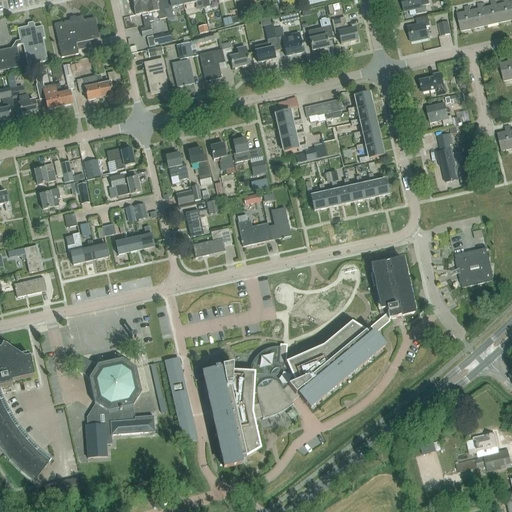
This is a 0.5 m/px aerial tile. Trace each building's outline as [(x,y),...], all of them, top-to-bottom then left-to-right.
[(153,35),(150,22),(149,22),(144,0),(131,0),(136,17),(142,15),(145,29),(141,30),(143,38),(153,35)] [(144,0),(149,22),(150,22),(154,21),(152,15),(158,13),(160,20),(167,19),(162,0),(144,0)] [(162,0),(167,19),(173,17),(171,8),(183,6),(181,0),(162,0)] [(203,9),(210,7),(209,1),(214,0),(201,0),(202,3),(203,9)] [(427,12),(425,5),(429,4),(428,0),(401,0),(404,12),(417,10),(418,14),(427,12)] [(511,20),(511,14),(509,3),(508,0),(503,0),(504,4),(496,6),(500,23),(511,20)] [(500,23),(496,6),(495,1),(490,2),(491,7),(483,9),(487,26),(500,23)] [(487,26),(483,9),(482,4),(477,5),(478,10),(470,12),(474,29),(487,26)] [(474,29),(470,12),(469,7),(464,8),(465,13),(457,15),(461,32),(474,29)] [(280,17),(282,25),(300,21),(298,13),(280,17)] [(426,28),(430,27),(427,17),(416,19),(417,25),(407,27),(411,42),(428,39),(426,28)] [(54,25),(59,45),(62,58),(78,54),(77,51),(90,48),(89,41),(100,39),(95,19),(77,23),(75,22),(72,22),(70,22),(54,25)] [(341,45),(357,41),(355,30),(348,31),(345,19),(333,21),(336,35),(339,34),(341,45)] [(441,35),(451,33),(449,21),(439,23),(441,35)] [(265,28),(267,40),(268,44),(254,47),(256,52),(255,52),(258,63),(275,59),(273,52),(279,50),(274,29),(274,30),(273,26),(265,28)] [(328,40),(333,38),(331,26),(308,31),(312,51),(330,47),(328,40)] [(18,46),(21,45),(23,45),(28,66),(48,61),(43,39),(45,38),(43,27),(29,30),(28,27),(17,29),(20,41),(16,42),(12,49),(0,51),(0,71),(21,67),(17,48),(18,46)] [(285,36),(284,37),(282,28),(274,29),(279,50),(285,49),(286,57),(303,53),(301,42),(299,33),(285,36)] [(189,44),(193,57),(197,56),(195,49),(200,48),(199,47),(215,43),(214,40),(219,38),(218,33),(203,37),(204,38),(190,42),(190,43),(189,44)] [(193,57),(189,44),(182,46),(186,59),(193,57)] [(161,47),(147,50),(149,58),(163,55),(161,47)] [(222,50),(225,63),(230,61),(232,69),(249,65),(245,47),(237,49),(239,56),(233,57),(231,48),(222,50)] [(222,50),(199,56),(201,63),(203,74),(205,82),(221,78),(218,64),(225,63),(222,50)] [(115,54),(109,56),(112,66),(118,64),(115,54)] [(511,80),(511,56),(511,57),(507,58),(508,63),(499,64),(503,82),(511,80)] [(147,71),(146,72),(152,94),(166,91),(162,71),(165,70),(163,60),(145,64),(147,71)] [(72,73),(81,71),(79,64),(77,65),(76,61),(70,63),(71,66),(70,66),(72,73)] [(179,87),(194,84),(188,61),(172,64),(175,75),(176,75),(179,87)] [(63,67),(69,91),(75,89),(69,66),(63,67)] [(98,86),(101,99),(113,96),(111,86),(117,85),(114,72),(108,74),(110,83),(103,84),(101,75),(96,77),(98,86)] [(440,74),(434,75),(430,76),(429,77),(428,77),(428,78),(428,79),(428,80),(420,82),(422,93),(435,91),(436,97),(445,95),(440,74)] [(101,99),(98,86),(85,88),(83,80),(77,81),(80,93),(86,92),(88,102),(101,99)] [(45,100),(47,111),(60,108),(57,95),(55,86),(55,85),(44,88),(43,84),(36,85),(40,101),(45,100)] [(70,92),(62,94),(60,85),(55,86),(57,95),(60,108),(73,105),(70,92)] [(27,97),(24,98),(22,87),(10,90),(12,100),(19,98),(20,104),(18,105),(21,117),(37,113),(34,101),(29,102),(27,97)] [(0,100),(2,100),(4,109),(0,110),(0,121),(11,119),(9,109),(13,108),(9,89),(0,91),(0,100)] [(349,114),(358,112),(357,110),(373,106),(370,94),(354,97),(357,108),(348,110),(349,114)] [(449,97),(451,105),(465,102),(463,94),(449,97)] [(452,123),(451,116),(447,117),(444,104),(427,108),(430,124),(442,121),(444,129),(459,126),(458,121),(452,123)] [(357,110),(358,112),(359,120),(351,122),(352,126),(360,124),(360,122),(375,119),(373,106),(357,110)] [(278,128),(293,125),(293,127),(302,125),(300,116),(291,118),(290,112),(275,115),(278,128)] [(458,122),(470,121),(469,112),(458,113),(458,122)] [(378,131),(375,119),(360,122),(360,124),(362,132),(354,134),(355,139),(363,137),(363,134),(378,131)] [(296,137),(296,139),(305,137),(304,133),(295,135),(293,127),(293,125),(278,128),(281,140),(296,137)] [(511,149),(511,136),(511,131),(510,127),(505,128),(506,133),(497,134),(501,152),(511,149)] [(366,147),(381,143),(378,131),(363,134),(363,137),(365,145),(356,147),(357,151),(366,149),(366,147)] [(453,145),(450,134),(437,137),(440,152),(436,153),(439,167),(442,166),(445,183),(457,180),(451,150),(450,150),(449,146),(453,145)] [(298,147),(296,139),(296,137),(281,140),(283,153),(298,149),(298,152),(308,149),(307,145),(298,147)] [(260,149),(250,152),(250,151),(248,151),(245,139),(233,142),(236,155),(233,155),(235,164),(262,158),(260,149)] [(384,156),(381,143),(366,147),(366,149),(368,157),(359,159),(360,164),(369,162),(369,159),(384,156)] [(220,159),(221,164),(220,165),(221,172),(223,171),(224,176),(235,174),(231,155),(226,157),(223,144),(211,147),(213,160),(220,159)] [(324,144),(322,145),(314,147),(315,149),(305,151),(306,154),(295,156),(297,164),(327,157),(324,144)] [(206,163),(207,162),(205,155),(202,156),(201,149),(188,152),(191,165),(199,164),(200,169),(197,170),(200,187),(211,185),(206,163)] [(109,163),(113,163),(115,162),(117,171),(124,170),(124,167),(135,164),(132,150),(122,152),(121,150),(107,153),(109,163)] [(185,165),(181,166),(178,154),(166,157),(168,169),(170,178),(178,177),(179,182),(189,180),(185,165)] [(97,160),(84,164),(87,180),(101,176),(97,160)] [(250,163),(253,177),(266,174),(263,160),(250,163)] [(72,174),(75,173),(73,165),(70,165),(69,162),(60,165),(64,184),(74,182),(72,174)] [(56,182),(53,171),(52,165),(44,167),(44,169),(34,172),(37,186),(48,184),(48,183),(56,182)] [(459,173),(462,187),(468,186),(465,172),(459,173)] [(327,184),(334,183),(331,173),(325,174),(327,184)] [(368,175),(370,184),(373,184),(376,199),(389,196),(385,181),(375,183),(373,174),(368,175)] [(127,175),(110,179),(112,189),(116,188),(118,197),(130,195),(141,193),(138,178),(128,180),(127,175)] [(373,184),(370,184),(362,186),(360,177),(356,178),(358,187),(360,186),(363,201),(376,199),(373,184)] [(214,182),(217,196),(222,195),(219,180),(214,182)] [(266,180),(251,184),(253,192),(268,189),(266,180)] [(343,181),(345,190),(348,189),(351,204),(363,201),(360,186),(358,187),(350,189),(348,180),(343,181)] [(82,205),(90,203),(85,182),(73,185),(76,196),(79,195),(82,205)] [(348,189),(345,190),(338,191),(336,183),(331,183),(333,192),(335,192),(339,207),(351,204),(348,189)] [(319,186),(320,195),(323,195),(326,209),(339,207),(335,192),(333,192),(325,194),(323,185),(319,186)] [(201,200),(198,186),(192,187),(195,202),(201,200)] [(323,195),(320,195),(313,197),(310,188),(306,189),(308,198),(311,197),(314,212),(326,209),(323,195)] [(49,191),(50,194),(40,196),(43,210),(59,207),(58,200),(60,199),(58,189),(49,191)] [(194,203),(191,191),(176,195),(178,206),(194,203)] [(6,193),(0,194),(0,205),(4,204),(6,211),(11,210),(10,203),(8,203),(6,193)] [(263,196),(265,204),(275,202),(273,194),(263,196)] [(259,195),(246,198),(247,206),(258,203),(260,213),(264,212),(264,209),(262,200),(261,200),(259,195)] [(207,203),(209,216),(219,214),(217,201),(207,203)] [(147,219),(144,205),(133,207),(136,221),(147,219)] [(274,226),(268,228),(271,241),(291,237),(285,209),(271,212),(274,226)] [(190,238),(208,234),(207,226),(208,226),(206,218),(200,219),(198,211),(185,214),(190,238)] [(77,226),(74,215),(65,217),(67,229),(77,226)] [(267,225),(252,228),(250,221),(247,222),(246,216),(238,218),(239,224),(237,224),(242,248),(271,241),(268,228),(267,225)] [(111,236),(108,226),(102,228),(102,229),(97,230),(99,239),(109,237),(109,236),(111,236)] [(142,251),(154,248),(151,235),(149,227),(144,228),(145,237),(139,238),(142,251)] [(225,252),(224,247),(231,245),(229,234),(228,229),(211,233),(212,241),(192,246),(195,259),(225,252)] [(7,235),(9,244),(19,242),(17,233),(7,235)] [(67,247),(68,254),(70,253),(73,266),(85,263),(83,251),(82,251),(79,234),(72,236),(75,246),(67,247)] [(142,251),(139,238),(128,241),(130,253),(142,251)] [(130,253),(128,241),(116,243),(119,256),(130,253)] [(94,248),(97,261),(109,258),(106,245),(94,248)] [(37,247),(24,249),(8,253),(9,259),(21,256),(22,261),(26,260),(29,274),(42,271),(37,247)] [(83,251),(85,263),(97,261),(94,248),(83,251)] [(455,261),(460,286),(461,285),(462,289),(493,282),(492,279),(493,278),(488,253),(487,253),(486,250),(455,257),(456,260),(455,261)] [(402,260),(371,267),(381,310),(386,309),(387,314),(389,320),(392,319),(414,315),(402,260)] [(26,280),(27,283),(14,286),(17,299),(47,293),(44,279),(32,282),(31,279),(26,280)] [(374,336),(389,323),(389,320),(387,314),(364,333),(351,325),(317,353),(317,354),(291,365),(285,365),(286,351),(280,351),(280,348),(274,348),(267,350),(262,353),(257,357),(253,362),(250,368),(249,375),(233,374),(233,365),(222,368),(222,370),(219,371),(219,368),(214,369),(214,372),(203,375),(213,421),(224,469),(241,465),(239,460),(245,458),(246,458),(260,450),(253,420),(262,418),(262,420),(274,416),(284,411),(294,405),(290,400),(295,396),(297,395),(310,410),(384,348),(374,336)] [(30,357),(24,359),(2,345),(0,348),(0,450),(6,458),(19,472),(33,484),(48,464),(51,466),(54,462),(42,452),(31,442),(21,430),(12,417),(5,403),(0,391),(0,388),(12,386),(12,382),(34,377),(30,357)] [(94,404),(95,404),(87,418),(87,426),(85,426),(88,459),(107,458),(106,445),(112,445),(111,436),(154,433),(153,417),(135,419),(133,407),(141,394),(136,369),(122,361),(97,366),(81,359),(75,368),(89,380),(94,404)] [(184,444),(196,441),(177,360),(166,363),(184,444)] [(494,435),(474,439),(478,458),(484,456),(484,458),(456,465),(458,473),(486,466),(487,472),(499,470),(511,467),(508,450),(498,452),(494,435)] [(420,447),(423,455),(437,451),(434,443),(420,447)] [(46,498),(83,490),(80,478),(43,486),(46,498)]
